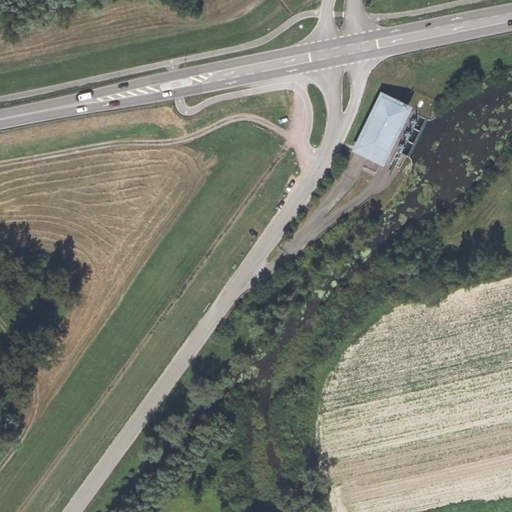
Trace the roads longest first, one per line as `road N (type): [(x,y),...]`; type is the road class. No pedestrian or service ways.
road 1 (track): [(293,138),(22,511)]
road 2 (unclassified): [(336,137),(69,511)]
road 3 (primary): [(329,53),(0,114)]
road 4 (track): [(0,166),(110,142),(156,141),(249,114),(293,138)]
road 5 (track): [(0,465),(38,395),(33,359),(0,313)]
road 6 (primary): [(511,16),(362,46)]
